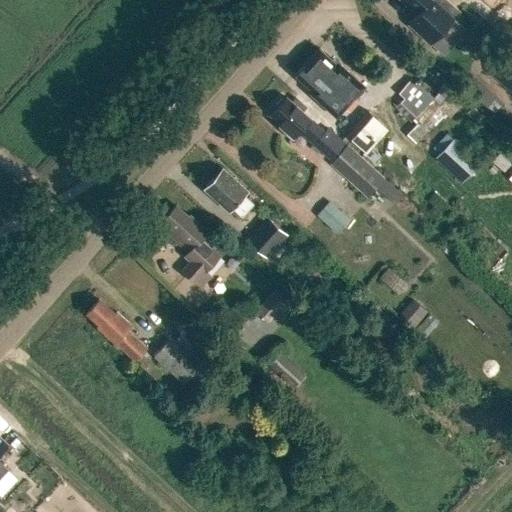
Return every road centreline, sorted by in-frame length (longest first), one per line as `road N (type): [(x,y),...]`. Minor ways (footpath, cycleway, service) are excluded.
road 1 (unclassified): [(0,347),(309,0)]
road 2 (track): [(8,338),(196,511)]
